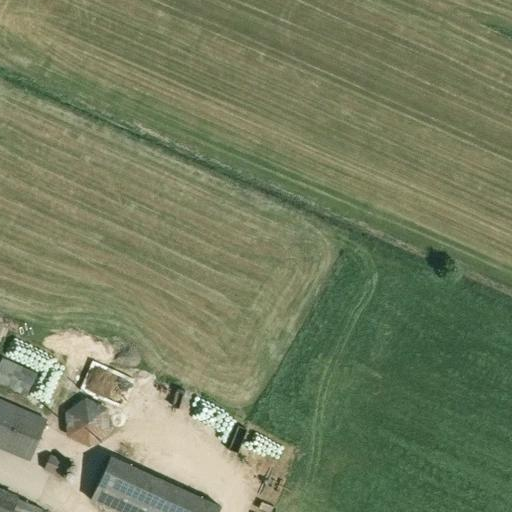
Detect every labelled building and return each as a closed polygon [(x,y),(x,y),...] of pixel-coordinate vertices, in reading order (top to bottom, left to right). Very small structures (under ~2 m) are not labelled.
[(0,360),(0,385),(42,405),(53,381),(1,357),(0,360)] [(95,394),(117,407),(126,393),(104,380),(95,394)] [(66,436),(89,447),(109,433),(107,408),(86,397),(65,411),(66,436)] [(0,449),(29,462),(47,419),(0,398),(0,449)] [(217,511),(219,508),(109,458),(89,502),(111,511),(217,511)] [(11,511),(19,495),(0,487),(0,511),(11,511)]
